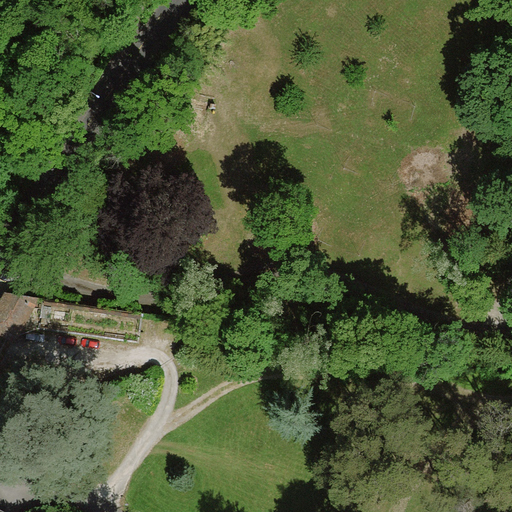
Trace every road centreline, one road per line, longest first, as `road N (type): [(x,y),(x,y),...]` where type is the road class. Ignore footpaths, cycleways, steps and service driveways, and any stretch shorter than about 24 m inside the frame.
road 1 (track): [(511,404),(455,428),(388,376),(276,373),(162,423)]
road 2 (tertiary): [(0,282),(187,0)]
